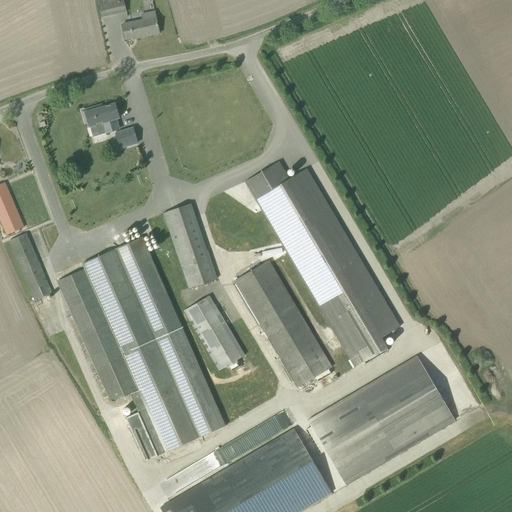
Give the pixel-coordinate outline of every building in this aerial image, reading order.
[(123,0),(97,0),(101,17),(126,12),(123,0)] [(159,33),(157,23),(156,18),(154,11),(141,14),(142,19),(122,24),(123,29),(125,39),(136,37),(137,38),(159,33)] [(88,121),(88,122),(93,137),(119,129),(116,119),(119,118),(115,104),(96,109),(95,107),(82,111),(85,122),(88,121)] [(116,133),(120,148),(137,143),(133,128),(116,133)] [(289,179),(279,162),(245,182),(355,367),(364,362),(387,348),(381,338),(400,327),(306,169),(289,179)] [(0,183),(0,220),(6,234),(23,227),(4,182),(0,183)] [(188,288),(216,278),(190,203),(162,212),(188,288)] [(26,233),(8,240),(34,300),(51,292),(26,233)] [(82,264),(84,268),(57,280),(110,401),(129,393),(138,412),(125,418),(144,462),(157,456),(225,426),(142,237),(82,264)] [(328,368),(331,366),(268,260),(234,280),(297,386),(314,376),(328,368)] [(218,369),(243,355),(208,295),(183,309),(218,369)] [(387,348),(364,362),(365,364),(388,351),(387,348)] [(345,484),(455,420),(417,356),(307,420),(311,427),(306,430),(320,454),(325,451),(345,484)] [(238,358),(226,365),(228,367),(230,366),(233,372),(243,366),(238,358)] [(328,368),(314,376),(318,382),(331,374),(328,368)] [(160,508),(162,511),(298,511),(331,492),(294,429),(160,508)]
